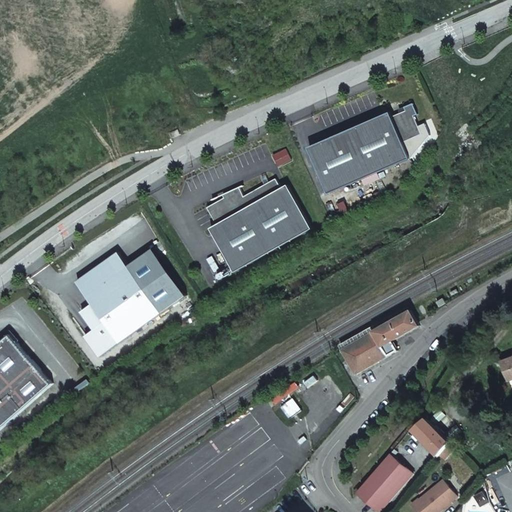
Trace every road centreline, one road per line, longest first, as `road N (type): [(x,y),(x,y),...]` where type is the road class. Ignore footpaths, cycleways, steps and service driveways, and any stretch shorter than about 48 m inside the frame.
road 1 (unclassified): [(0,278),(77,219),(211,140),(511,7)]
road 2 (tertiary): [(511,280),(452,314),(338,439),(322,471),(349,511)]
